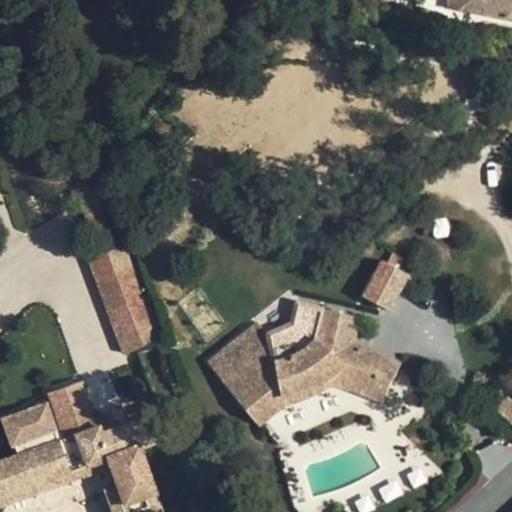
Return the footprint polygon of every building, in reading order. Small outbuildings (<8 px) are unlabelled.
[(479,12),(511,17),(511,0),(473,0),(480,1),(479,12)] [(88,265),(125,353),(160,339),(124,250),(88,265)] [(381,258),(360,295),(389,311),(410,274),(381,258)] [(260,423),(326,379),(377,402),(406,361),(379,345),(360,342),(363,315),(323,311),(320,340),(295,355),(269,357),(258,347),(222,369),(260,423)] [(106,466),(126,511),(162,503),(126,406),(97,413),(83,377),(47,389),(49,396),(5,414),(14,444),(29,440),(46,487),(106,466)]
